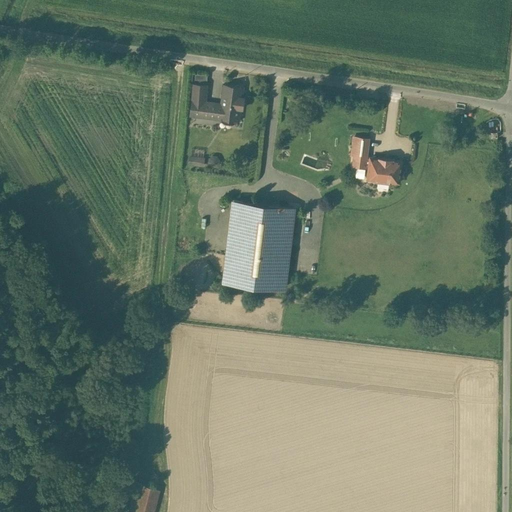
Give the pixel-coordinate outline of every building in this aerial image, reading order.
[(241,87),(225,84),(222,105),(205,102),(207,84),(194,83),(190,113),(238,119),(241,87)] [(354,153),(367,155),(369,138),(353,136),(351,153),(354,154),(354,153)] [(370,158),(367,158),(367,155),(354,153),(354,154),(353,163),(369,165),(368,178),(376,179),(376,181),(390,182),(391,181),(399,182),(401,161),(370,156),(370,158)] [(204,157),(190,156),(189,163),(203,165),(204,157)] [(294,207),(234,200),(225,280),(285,286),(294,207)] [(151,511),(158,487),(129,479),(123,505),(128,507),(127,511),(151,511)]
